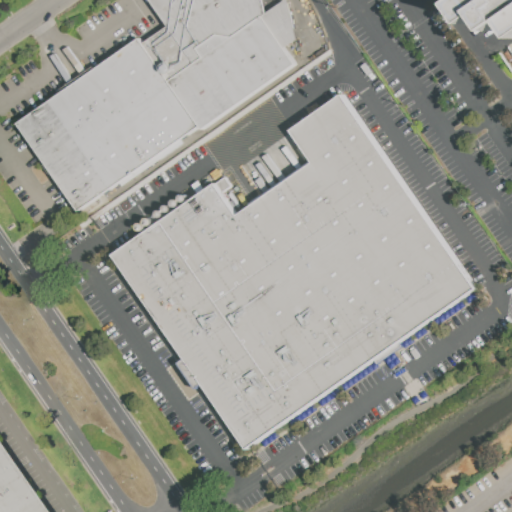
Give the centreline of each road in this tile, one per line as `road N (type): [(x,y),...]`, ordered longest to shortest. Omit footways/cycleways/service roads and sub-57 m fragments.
road 1 (tertiary): [(185,511),(0,244)]
road 2 (tertiary): [(0,330),(126,511)]
